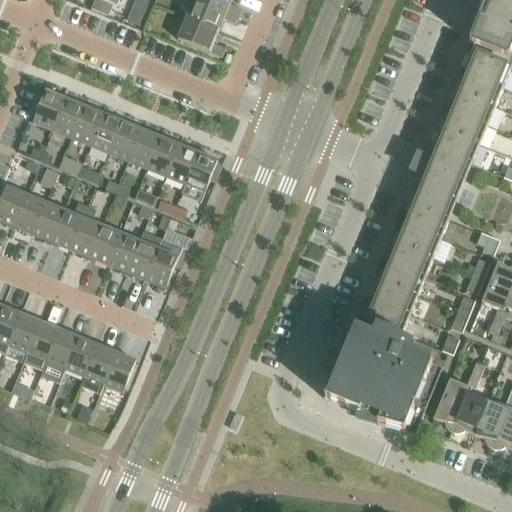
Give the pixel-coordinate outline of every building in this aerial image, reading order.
[(120,0),(94,0),(96,0),(91,12),(109,19),(113,7),(117,9),(120,0)] [(195,0),(195,1),(227,14),(239,19),(242,11),(230,6),(232,0),(195,0)] [(477,48),(511,62),(511,0),(493,0),(493,4),(484,23),(479,21),(470,45),(476,47),(477,48)] [(195,1),(187,21),(219,34),(224,22),(236,27),(239,19),(227,14),(195,1)] [(219,34),(187,21),(178,42),(210,55),(222,60),(226,51),(213,46),(219,34)] [(366,319),(365,323),(368,324),(426,183),(477,58),(473,56),(470,64),(467,70),(460,90),(458,94),(453,106),(450,112),(445,125),(443,129),(439,142),(436,148),(422,182),(421,185),(420,189),(415,201),(412,207),(406,221),(405,225),(400,237),(397,244),(391,258),(390,262),(385,274),(382,281),(375,297),(374,301),(369,313),(366,319)] [(370,325),(402,338),(449,223),(459,198),(511,72),(477,58),(426,183),(368,324),(370,325)] [(33,126),(53,134),(66,102),(46,94),(33,126)] [(53,134),(72,141),(85,110),(66,102),(53,134)] [(72,141),(91,149),(104,117),(85,110),(72,141)] [(123,125),(104,117),(91,149),(110,157),(123,125)] [(110,157),(128,165),(141,133),(123,125),(110,157)] [(141,133),(128,165),(147,172),(160,140),(141,133)] [(147,172),(166,180),(179,148),(160,140),(147,172)] [(475,165),(485,169),(490,151),(480,147),(475,165)] [(179,148),(166,180),(185,188),(198,156),(179,148)] [(198,156),(185,188),(205,196),(218,164),(198,156)] [(411,174),(422,178),(429,162),(418,157),(411,174)] [(62,170),(81,175),(84,164),(65,159),(62,170)] [(32,164),(27,175),(54,186),(59,175),(32,164)] [(126,210),(133,191),(122,187),(116,206),(126,210)] [(6,230),(13,232),(27,198),(7,190),(0,206),(0,224),(7,227),(6,230)] [(27,198),(13,232),(19,235),(20,233),(33,237),(46,206),(27,198)] [(46,206),(33,237),(45,242),(44,245),(50,248),(64,213),(46,206)] [(58,248),(70,253),(88,210),(79,207),(75,218),(64,213),(50,248),(57,251),(58,248)] [(88,210),(70,253),(83,258),(82,260),(88,263),(102,229),(92,225),(97,214),(88,210)] [(138,219),(149,223),(152,214),(142,210),(138,219)] [(159,230),(166,233),(171,222),(164,219),(159,230)] [(171,222),(166,233),(174,237),(179,225),(171,222)] [(102,229),(88,263),(95,266),(96,263),(108,268),(121,236),(102,229)] [(119,276),(126,279),(140,244),(121,236),(108,268),(120,273),(119,276)] [(483,255),(494,260),(500,244),(481,236),(477,248),(485,251),(483,255)] [(140,244),(126,279),(133,281),(134,279),(146,284),(159,252),(140,244)] [(159,252),(146,284),(158,289),(157,291),(165,294),(179,260),(159,252)] [(474,278),(485,283),(491,267),(480,263),(474,278)] [(498,312),(494,324),(502,327),(507,316),(503,314),(504,310),(511,291),(511,269),(511,270),(508,271),(499,266),(498,265),(482,305),(498,312)] [(485,283),(474,278),(467,294),(478,299),(485,283)] [(458,316),(469,320),(476,305),(465,300),(458,316)] [(3,309),(0,315),(0,352),(6,355),(9,349),(22,317),(3,309)] [(469,320),(458,316),(452,332),(463,336),(469,320)] [(9,349),(28,357),(41,325),(22,317),(9,349)] [(502,327),(494,324),(489,336),(498,339),(502,327)] [(60,333),(41,325),(28,357),(25,363),(45,371),(47,365),(60,333)] [(402,338),(370,325),(365,338),(352,333),(324,401),(379,423),(377,427),(394,431),(416,437),(443,370),(407,355),(406,359),(402,357),(403,353),(408,340),(402,338)] [(79,340),(60,333),(47,365),(66,372),(79,340)] [(442,355),(454,359),(460,343),(449,339),(442,355)] [(98,348),(79,340),(66,372),(85,380),(98,348)] [(98,348),(85,380),(81,389),(100,397),(104,388),(117,356),(98,348)] [(104,388),(123,396),(136,364),(117,356),(104,388)] [(471,378),(480,382),(485,370),(476,366),(471,378)] [(480,382),(471,378),(467,389),(471,391),(456,428),(453,436),(455,436),(459,436),(462,436),(466,434),(475,439),(489,403),(474,397),(480,382)] [(450,434),(453,436),(456,428),(471,391),(467,389),(450,383),(434,423),(435,423),(445,425),(446,429),(448,432),(450,434)] [(18,386),(14,394),(21,397),(25,389),(18,386)] [(511,398),(510,398),(505,409),(509,411),(496,444),(493,452),(496,453),(499,453),(503,452),(506,450),(511,454),(511,398)] [(490,450),(493,452),(496,444),(509,411),(505,409),(489,403),(475,439),(485,442),(486,445),(488,448),(490,450)] [(65,405),(62,413),(69,416),(72,408),(65,405)] [(83,409),(78,424),(86,427),(92,413),(83,409)]
